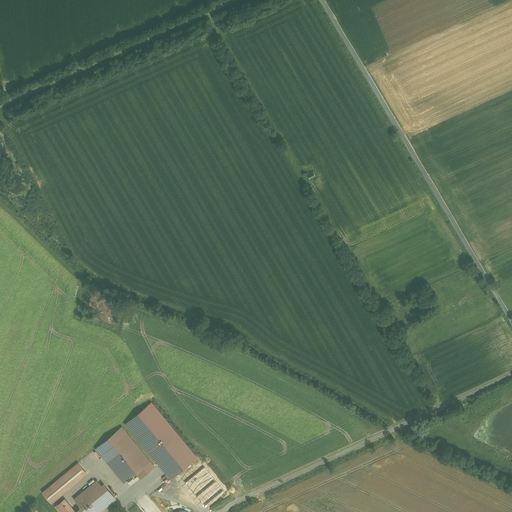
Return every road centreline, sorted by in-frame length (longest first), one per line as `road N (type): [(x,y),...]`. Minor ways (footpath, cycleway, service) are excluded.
road 1 (track): [(511,322),(321,0)]
road 2 (track): [(208,11),(375,292)]
road 3 (residential): [(511,374),(225,511)]
road 4 (residential): [(234,0),(0,105)]
